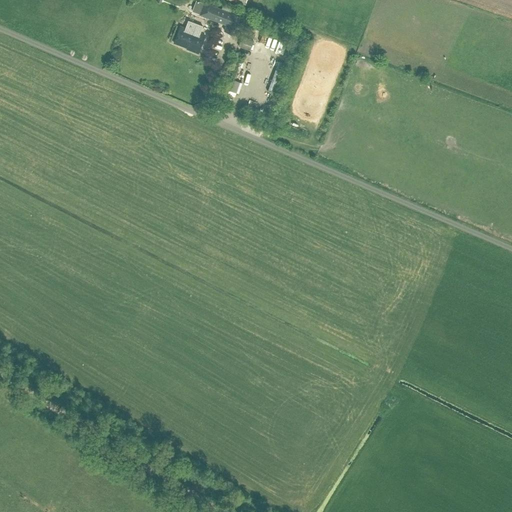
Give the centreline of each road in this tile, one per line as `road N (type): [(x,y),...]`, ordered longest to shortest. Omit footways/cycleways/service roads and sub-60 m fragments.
road 1 (unclassified): [(511,247),(0,27)]
road 2 (track): [(223,511),(0,373)]
